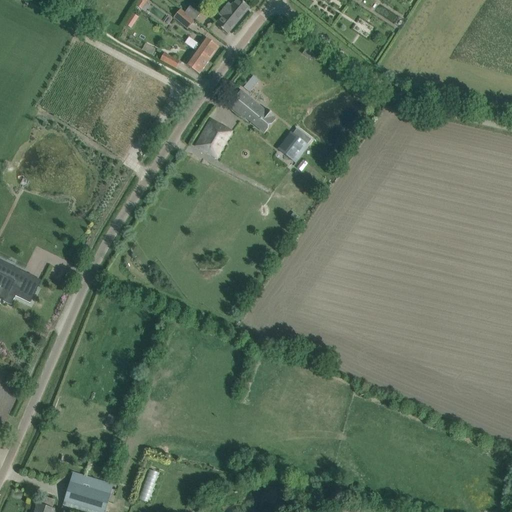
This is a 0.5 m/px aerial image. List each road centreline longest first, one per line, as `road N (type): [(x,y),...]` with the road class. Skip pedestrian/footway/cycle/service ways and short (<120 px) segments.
road 1 (unclassified): [(0,476),(93,261),(274,2)]
road 2 (residential): [(511,127),(391,96),(274,2)]
